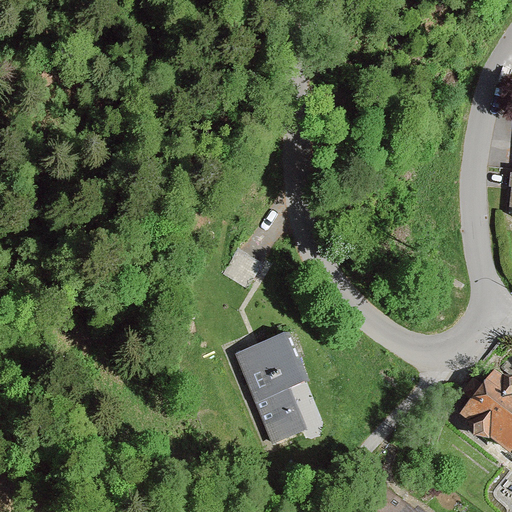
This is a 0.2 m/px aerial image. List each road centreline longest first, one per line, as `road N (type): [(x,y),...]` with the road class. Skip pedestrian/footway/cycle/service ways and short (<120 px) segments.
road 1 (unclassified): [(490,303),(482,324),(438,353),(417,351),(342,297),(294,187),(280,0)]
road 2 (unclassified): [(511,49),(483,106),(471,175),(490,303)]
